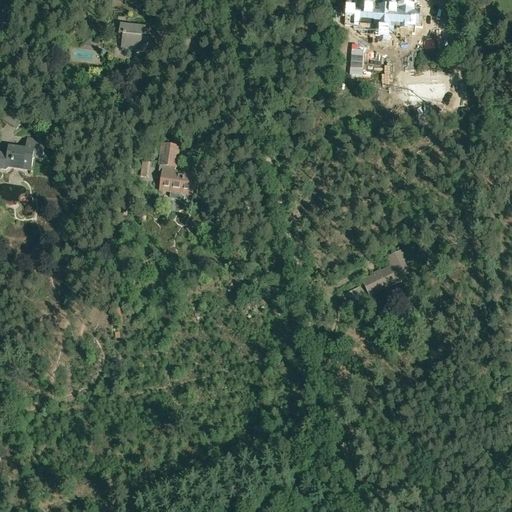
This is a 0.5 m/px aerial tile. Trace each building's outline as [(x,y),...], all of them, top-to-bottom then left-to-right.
[(351,9),(350,24),(361,24),(360,27),(375,27),(375,34),(393,34),(393,24),(399,25),(398,28),(410,29),(410,22),(418,23),(418,11),(411,11),(411,8),(400,7),(400,10),(394,10),(394,2),(391,2),(391,4),(386,4),(386,2),(383,2),(382,10),(378,9),(377,14),(367,13),(368,2),(358,2),(358,9),(351,9)] [(145,29),(120,26),(119,36),(123,36),(121,50),(146,53),(148,39),(144,38),(145,29)] [(426,74),(407,75),(408,94),(427,93),(427,92),(444,91),(443,74),(436,75),(436,72),(431,72),(431,75),(426,75),(426,74)] [(2,117),(9,122),(15,113),(8,108),(2,117)] [(7,152),(0,150),(0,167),(8,169),(12,166),(31,169),(33,159),(42,160),(45,141),(26,138),(25,147),(8,145),(7,152)] [(160,191),(171,192),(170,197),(172,199),(178,200),(180,199),(181,194),(192,195),(195,175),(175,172),(178,148),(163,145),(160,165),(166,166),(165,171),(163,171),(160,191)] [(369,297),(413,276),(402,252),(386,260),(390,268),(362,282),(369,297)] [(360,299),(351,303),(353,309),(363,305),(360,299)]
